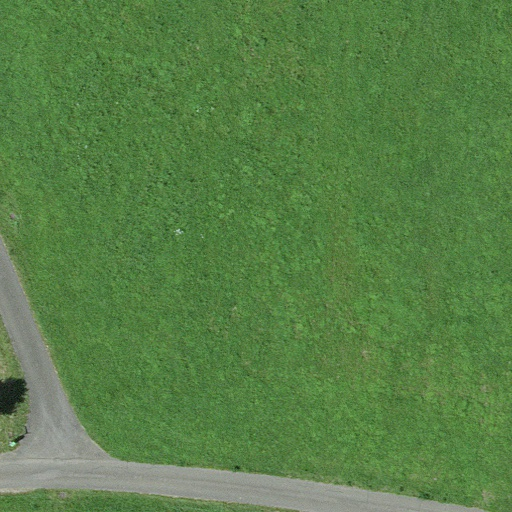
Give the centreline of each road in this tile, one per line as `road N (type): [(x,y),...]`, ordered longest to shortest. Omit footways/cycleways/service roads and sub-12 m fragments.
road 1 (unclassified): [(0,471),(81,468),(332,494),(420,511)]
road 2 (track): [(0,254),(81,468)]
